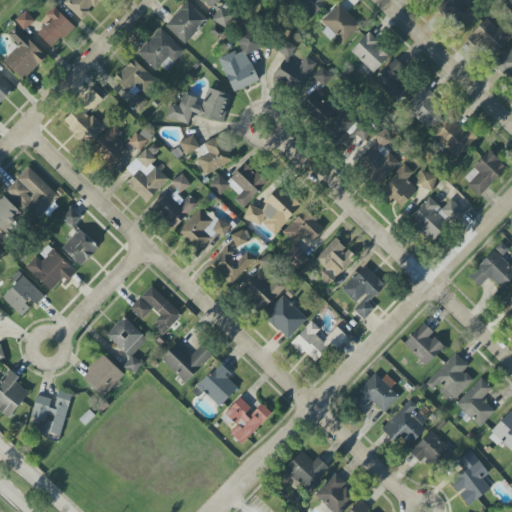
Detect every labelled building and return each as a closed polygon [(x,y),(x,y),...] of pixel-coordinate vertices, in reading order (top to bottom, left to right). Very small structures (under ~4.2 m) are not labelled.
[(100,0),(67,0),(64,4),(81,20),(100,0)] [(217,0),(202,0),(217,13),(212,18),(224,29),(234,18),(216,1),(217,0)] [(295,0),(312,18),(330,0),(295,0)] [(475,13),(462,0),(445,0),(437,8),(459,30),(475,13)] [(208,20),(188,1),(165,25),(184,45),(208,20)] [(343,45),(361,25),(338,4),(321,22),(327,27),(322,32),(332,41),(335,37),(343,45)] [(74,26),(53,7),(45,15),(50,20),(37,34),(53,49),(74,26)] [(35,22),(26,11),(15,20),(24,31),(35,22)] [(491,59),(510,38),(487,17),(468,38),(491,59)] [(2,61),(24,81),(47,56),(15,27),(7,35),(17,44),(2,61)] [(233,93),(259,82),(247,54),(261,49),(254,28),(235,35),(241,50),(219,59),(233,93)] [(184,51),(160,29),(137,53),(155,70),(160,66),(166,71),(184,51)] [(369,77),(390,55),(367,34),(350,52),(363,63),(359,68),(369,77)] [(315,62),(305,57),(299,68),(288,62),(296,47),(283,40),(276,52),(285,56),(273,79),(299,93),(315,62)] [(511,46),(496,64),(511,78),(511,46)] [(135,100),(155,81),(134,59),(114,79),(135,100)] [(396,104),(412,87),(389,65),(373,82),(396,104)] [(313,77),(323,86),(331,77),(321,68),(313,77)] [(0,103),(14,89),(0,75),(0,103)] [(231,95),(205,88),(202,99),(183,94),(179,106),(170,103),(166,118),(188,124),(191,114),(223,123),(231,95)] [(447,110),(424,88),(405,107),(428,129),(447,110)] [(91,113),(103,100),(91,89),(79,103),(91,113)] [(335,111),(314,92),(301,107),(321,125),(335,111)] [(148,101),(137,93),(128,105),(140,113),(148,101)] [(103,130),(80,106),(63,122),(86,146),(103,130)] [(368,136),(343,110),(321,132),(340,152),(357,137),(362,142),(368,136)] [(456,158),(475,140),(454,117),(435,135),(456,158)] [(122,132),(114,125),(91,150),(112,169),(126,153),(113,141),(122,132)] [(394,138),(384,129),(375,139),(378,141),(357,164),(379,184),(400,163),(384,148),(394,138)] [(128,143),(140,151),(148,140),(136,132),(128,143)] [(200,149),(193,135),(179,142),(185,156),(200,149)] [(197,159),(203,174),(232,163),(222,136),(204,143),(209,154),(197,159)] [(168,179),(152,164),(157,159),(145,148),(126,169),(133,176),(126,184),(147,203),(168,179)] [(507,168),(489,151),(462,180),(480,197),(507,168)] [(227,183),(219,175),(210,185),(220,195),(229,186),(238,195),(234,200),(243,208),(267,183),(246,162),(227,183)] [(413,173),(405,165),(379,192),(390,202),(392,199),(402,207),(417,191),(406,180),(413,173)] [(7,191),(37,220),(44,213),(47,215),(62,199),(28,168),(7,191)] [(416,185),(432,191),(437,177),(421,171),(416,185)] [(171,181),(178,193),(190,186),(183,174),(171,181)] [(271,237),(300,207),(279,187),(258,210),(253,205),(245,213),(271,237)] [(183,201),(173,191),(155,210),(175,229),(198,204),(189,195),(183,201)] [(0,228),(5,233),(23,215),(3,196),(0,199),(0,228)] [(463,211),(450,199),(442,209),(429,197),(408,220),(433,244),(463,211)] [(81,267),(99,248),(74,225),(81,218),(71,208),(62,218),(77,232),(61,249),(81,267)] [(216,232),(222,237),(230,228),(215,215),(212,219),(199,208),(177,232),(198,252),(216,232)] [(305,236),(311,242),(324,229),(305,210),(282,232),(295,245),(305,236)] [(236,247),(247,242),(243,231),(231,235),(236,247)] [(315,259),(324,268),(318,275),(328,285),(355,256),(335,238),(315,259)] [(309,259),(294,245),(283,257),(298,270),(309,259)] [(26,268),(52,291),(62,280),(66,284),(77,272),(48,246),(38,256),(37,255),(26,268)] [(239,260),(225,249),(210,266),(232,285),(255,259),(246,252),(239,260)] [(511,278),(511,267),(493,250),(468,277),(480,288),(489,278),(502,290),(511,278)] [(374,309),(368,303),(385,285),(365,266),(342,290),(358,305),(354,310),(364,320),(374,309)] [(277,277),(270,285),(258,273),(240,291),(262,312),(286,286),(277,277)] [(34,308),(45,296),(22,276),(2,298),(22,317),(32,306),(34,308)] [(160,316),(153,324),(164,334),(182,315),(151,286),(141,297),(160,316)] [(307,319),(283,296),(263,317),(288,340),(307,319)] [(511,296),(501,309),(511,317),(511,296)] [(130,308),(142,320),(152,311),(140,298),(130,308)] [(103,338),(134,368),(139,363),(132,356),(148,340),(124,317),(103,338)] [(336,349),(348,337),(337,326),(328,336),(311,321),(291,343),(314,364),(331,345),(336,349)] [(433,333),(425,324),(404,343),(425,366),(444,348),(431,335),(433,333)] [(212,356),(201,345),(191,357),(177,344),(161,360),(186,384),(212,356)] [(473,380),(463,371),(468,366),(455,353),(426,384),(435,392),(436,390),(451,404),(473,380)] [(103,397),(124,375),(102,355),(81,377),(103,397)] [(238,388),(226,377),(230,373),(219,362),(197,387),(220,407),(238,388)] [(19,377),(9,369),(0,381),(0,411),(9,419),(29,392),(15,382),(19,377)] [(384,413),(400,397),(375,374),(350,400),(362,411),(371,401),(384,413)] [(480,428),(495,411),(482,399),(492,389),(480,377),(456,404),(463,411),(459,416),(467,423),(471,419),(480,428)] [(71,394),(57,391),(55,400),(37,396),(31,418),(47,422),(44,432),(61,436),(71,394)] [(230,434),(242,445),(272,414),(261,404),(254,411),(240,398),(225,414),(237,426),(230,434)] [(409,447),(426,428),(412,415),(419,408),(410,400),(382,429),(396,442),(400,437),(409,447)] [(487,436),(497,446),(501,442),(511,452),(511,413),(510,412),(487,436)] [(410,453),(421,463),(423,460),(436,472),(454,453),(431,431),(410,453)] [(487,475),(472,450),(455,461),(459,468),(446,476),(458,494),(459,493),(467,506),(491,491),(482,478),(487,475)] [(284,470),(306,492),(329,469),(318,457),(313,462),(302,452),(284,470)] [(347,484),(335,473),(315,496),(332,511),(343,511),(357,497),(345,486),(347,484)] [(373,511),(361,500),(349,511),(373,511)]
